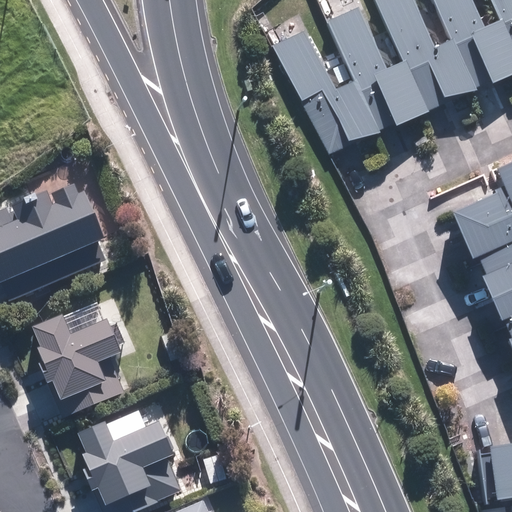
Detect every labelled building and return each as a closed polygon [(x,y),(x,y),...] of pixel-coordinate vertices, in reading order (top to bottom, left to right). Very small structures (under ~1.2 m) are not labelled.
[(405,0),(374,0),(371,1),(422,115),(447,105),(444,102),(470,98),(446,45),(429,53),(405,0)] [(467,0),(428,0),(471,94),(484,88),(485,91),(511,78),(511,61),(496,25),(479,33),(464,1),(467,0)] [(511,0),(487,0),(511,57),(511,0)] [(354,12),(325,25),(376,139),(422,119),(400,69),(383,76),(354,12)] [(299,35),(269,50),(325,161),(349,149),(347,145),(374,140),(349,88),(331,97),(299,35)] [(511,166),(486,177),(495,198),(442,220),(462,269),(469,266),(476,282),(472,284),(491,330),(495,328),(502,345),(496,347),(511,386),(511,166)] [(78,199),(73,201),(68,190),(45,200),(49,211),(45,213),(39,199),(0,215),(0,296),(5,309),(102,268),(94,248),(98,246),(78,199)] [(100,327),(65,341),(56,322),(25,335),(34,356),(28,358),(33,371),(29,373),(38,394),(46,390),(60,422),(121,396),(108,365),(115,362),(100,327)] [(174,332),(158,338),(167,365),(183,360),(174,332)] [(153,428),(107,448),(98,430),(71,442),(79,460),(74,462),(80,474),(76,476),(85,497),(93,493),(101,511),(137,511),(179,494),(164,462),(167,461),(153,428)] [(511,504),(511,449),(482,454),(490,507),(511,504)] [(219,455),(200,461),(208,488),(227,482),(219,455)] [(178,511),(203,511),(200,503),(178,511)]
